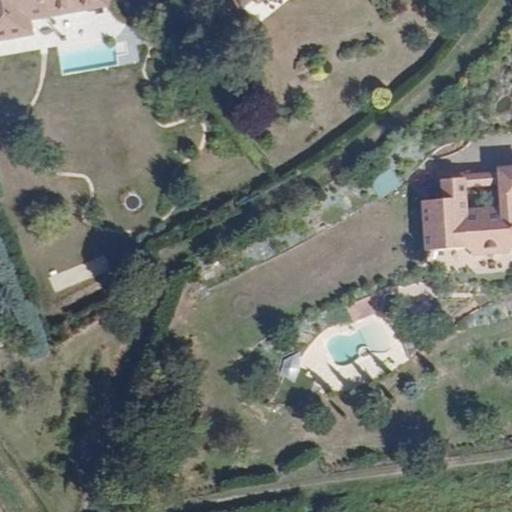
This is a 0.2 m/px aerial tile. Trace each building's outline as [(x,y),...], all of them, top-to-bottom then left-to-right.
[(108,5),(107,0),(0,0),(0,38),(32,33),(30,19),(108,5)] [(21,39),(0,43),(0,55),(24,51),(21,39)] [(499,174),(500,183),(501,203),(465,206),(463,186),(463,179),(449,180),(440,180),(442,200),(421,202),(425,252),(466,248),(473,254),(509,251),(511,248),(511,167),(498,168),(499,174)] [(382,195),(400,184),(393,173),(375,183),(382,195)] [(463,179),(463,186),(500,183),(499,174),(463,177),(463,179)] [(343,305),(350,321),(374,311),(367,295),(343,305)]
